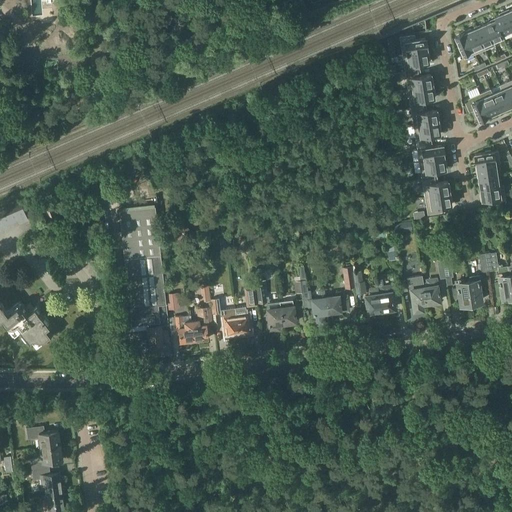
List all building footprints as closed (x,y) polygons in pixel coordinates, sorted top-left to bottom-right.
[(511,31),(511,30),(505,15),(504,12),(494,16),(495,19),(503,36),(511,31)] [(485,23),(493,40),(503,36),(495,19),(485,23)] [(475,27),(485,49),(495,45),(493,40),(485,23),(475,27)] [(471,29),(471,28),(465,30),(465,32),(475,54),(485,49),(475,27),(471,29)] [(475,54),(465,32),(455,36),(459,46),(458,46),(460,52),(461,51),(464,58),(475,54)] [(413,40),(412,34),(400,36),(401,42),(403,54),(415,52),(427,50),(425,38),(413,40)] [(427,51),(427,50),(415,52),(403,54),(404,65),(405,72),(418,70),(417,63),(429,61),(428,57),(429,57),(428,50),(427,51)] [(418,76),(418,70),(405,72),(406,78),(408,89),(432,85),(434,85),(433,78),(431,78),(431,74),(418,76)] [(509,106),(511,104),(511,85),(510,80),(500,84),(502,89),(509,106)] [(411,107),(423,105),(422,99),(434,97),(434,93),(435,93),(434,85),(432,85),(408,89),(410,101),(411,107)] [(490,116),(495,113),(495,112),(499,110),(492,93),(490,88),(480,93),(489,115),(490,116)] [(492,93),(499,110),(509,106),(502,89),(492,93)] [(479,119),(489,115),(480,93),(464,100),(469,112),(474,109),(479,119)] [(424,111),(423,105),(411,107),(412,113),(414,125),(426,123),(438,121),(439,121),(438,113),(437,113),(436,109),(424,111)] [(417,143),(429,141),(428,135),(440,133),(439,128),(440,128),(439,121),(438,121),(426,123),(414,125),(416,136),(417,143)] [(430,147),(429,141),(417,143),(418,149),(419,160),(444,156),(442,145),(430,147)] [(500,162),(498,150),(491,151),(491,150),(485,151),(485,152),(475,154),(477,165),(495,162),(500,162)] [(444,157),(444,156),(419,160),(421,172),(422,178),(434,176),(433,170),(445,168),(445,164),(446,164),(445,157),(444,157)] [(497,174),(495,162),(477,165),(477,167),(476,167),(476,172),(478,172),(478,177),(497,174)] [(480,188),(501,185),(499,173),(497,174),(478,177),(480,188)] [(435,183),(434,176),(422,178),(423,184),(425,196),(437,194),(449,192),(450,192),(449,184),(448,184),(447,181),(435,183)] [(506,202),(503,184),(501,185),(480,188),(482,200),(492,198),(493,204),(506,202)] [(428,213),(440,211),(439,205),(451,204),(450,200),(452,199),(450,192),(449,192),(437,194),(425,196),(427,207),(428,213)] [(168,324),(161,264),(155,205),(119,209),(124,257),(132,324),(148,323),(148,326),(147,326),(150,344),(162,343),(162,341),(169,340),(167,330),(164,330),(163,325),(168,324)] [(21,223),(29,220),(23,206),(15,209),(21,223)] [(8,213),(13,226),(21,223),(15,209),(8,213)] [(0,215),(0,217),(5,230),(13,226),(8,213),(0,215)] [(392,230),(401,229),(399,221),(391,222),(392,230)] [(226,237),(220,238),(221,252),(228,251),(226,237)] [(389,260),(396,259),(393,241),(386,242),(387,245),(384,246),(385,255),(388,254),(389,260)] [(502,294),(502,296),(511,295),(509,274),(508,265),(503,265),(502,263),(500,264),(498,262),(496,251),(491,252),(485,253),(487,270),(498,269),(500,279),(499,279),(499,281),(495,281),(495,284),(496,284),(497,288),(496,288),(497,295),(502,294)] [(482,271),(487,270),(485,253),(479,253),(482,271)] [(442,260),(445,277),(446,284),(452,284),(451,276),(453,276),(450,259),(442,260)] [(439,278),(445,277),(442,260),(437,261),(439,278)] [(300,265),(298,266),(301,290),(303,306),(313,305),(313,307),(314,307),(313,298),(311,299),(310,289),(308,289),(306,279),(305,279),(304,268),(305,268),(305,265),(300,265)] [(345,288),(354,287),(352,266),(343,267),(345,288)] [(361,269),(353,271),(356,293),(366,292),(366,289),(365,280),(363,280),(361,269)] [(423,275),(408,277),(409,290),(411,289),(414,309),(422,308),(422,303),(427,302),(425,286),(424,286),(423,275)] [(467,280),(470,301),(481,299),(479,283),(478,278),(478,275),(471,276),(472,280),(467,280)] [(384,286),(382,278),(377,279),(379,293),(381,309),(394,307),(391,285),(384,286)] [(425,286),(427,302),(439,300),(436,278),(428,279),(429,285),(425,286)] [(470,301),(467,280),(462,281),(462,280),(457,280),(458,285),(457,286),(457,287),(453,288),(454,295),(459,294),(461,302),(470,301)] [(202,301),(210,300),(209,284),(201,285),(202,301)] [(247,306),(257,305),(255,284),(244,286),(247,306)] [(283,322),(280,301),(269,302),(269,296),(266,296),(265,285),(256,286),(258,302),(267,301),(269,322),(269,325),(270,325),(270,329),(278,328),(278,323),(283,322)] [(324,322),(322,312),(327,311),(325,297),(326,297),(325,287),(317,288),(319,298),(313,298),(314,307),(313,307),(314,312),(313,312),(313,314),(314,314),(316,323),(324,322)] [(367,295),(366,295),(368,309),(367,309),(368,312),(369,316),(377,315),(376,310),(381,309),(379,293),(378,287),(366,289),(366,292),(367,295)] [(169,308),(179,307),(178,291),(167,293),(169,308)] [(325,297),(327,311),(348,308),(347,300),(339,301),(338,295),(326,297),(325,297)] [(219,296),(211,297),(213,313),(220,312),(220,315),(224,315),(225,322),(224,322),(225,330),(226,330),(226,334),(232,333),(232,335),(238,334),(236,315),(235,310),(235,308),(235,307),(220,309),(219,296)] [(280,301),(283,322),(295,320),(292,299),(280,301)] [(17,331),(26,342),(30,339),(36,346),(44,340),(43,338),(51,331),(46,326),(50,323),(35,304),(33,306),(29,302),(23,306),(19,301),(6,311),(0,303),(0,317),(13,334),(17,331)] [(192,325),(193,339),(207,338),(206,326),(208,326),(208,323),(213,323),(211,306),(197,307),(199,319),(191,320),(192,325)] [(248,307),(235,308),(235,310),(236,315),(238,334),(244,333),(243,331),(250,330),(249,327),(252,326),(251,319),(248,319),(248,313),(249,313),(248,306),(248,307)] [(193,339),(192,325),(191,320),(182,321),(182,315),(175,316),(177,330),(179,330),(180,341),(193,339)] [(28,425),(29,437),(39,436),(40,445),(62,442),(60,428),(44,430),(43,423),(28,425)] [(40,445),(42,455),(32,456),(33,468),(35,468),(49,466),(48,459),(64,457),(62,442),(40,445)] [(42,477),(43,482),(46,481),(47,495),(65,493),(62,470),(50,472),(49,466),(35,468),(36,478),(42,477)] [(47,509),(47,511),(67,511),(65,493),(47,495),(49,508),(47,509)]
